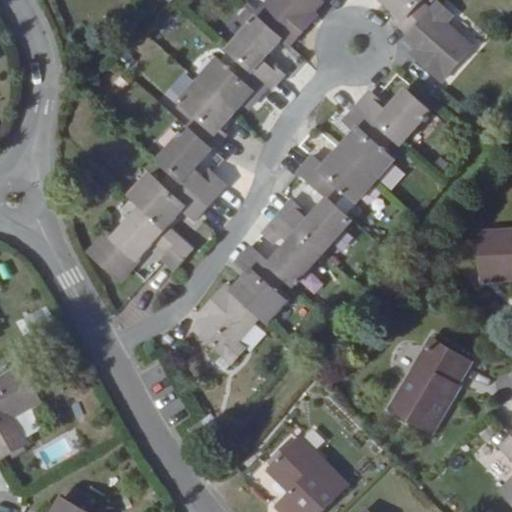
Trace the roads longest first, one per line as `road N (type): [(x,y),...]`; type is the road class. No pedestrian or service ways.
road 1 (residential): [(355,44),(284,126),(259,195),(181,309),(105,352)]
road 2 (residential): [(15,205),(41,106),(37,38),(15,0)]
road 3 (residential): [(203,511),(105,352)]
road 4 (residential): [(105,352),(40,231),(15,205)]
